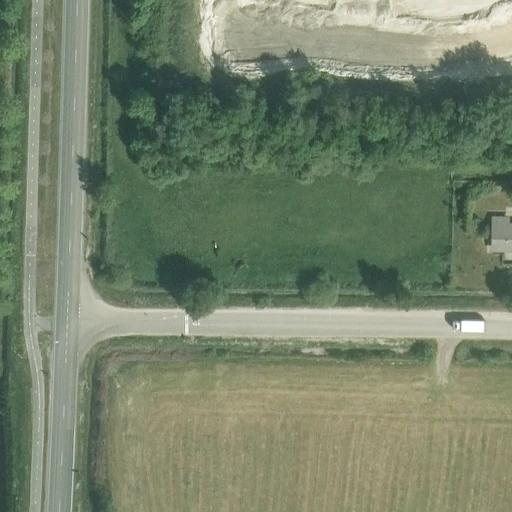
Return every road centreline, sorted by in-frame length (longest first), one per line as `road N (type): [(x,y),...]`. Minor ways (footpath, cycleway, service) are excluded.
road 1 (unclassified): [(511,330),(61,325)]
road 2 (primary): [(61,325),(71,0)]
road 3 (primary): [(55,511),(61,325)]
